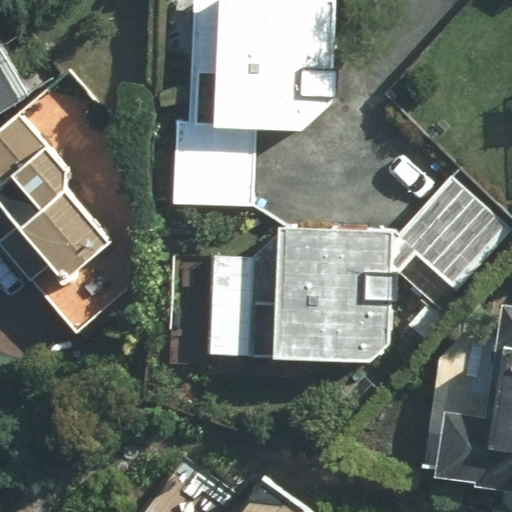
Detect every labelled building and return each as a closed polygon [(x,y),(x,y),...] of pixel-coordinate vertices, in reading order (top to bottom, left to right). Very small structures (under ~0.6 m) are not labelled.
[(188,0),(187,30),(204,31),(200,118),(184,117),(180,204),(263,207),(265,126),(317,127),(350,95),(354,95),(355,64),(346,63),(349,0),(188,0)] [(0,119),(36,97),(0,37),(0,119)] [(33,107),(0,132),(0,162),(12,176),(0,186),(0,201),(23,227),(5,242),(40,282),(43,280),(91,335),(165,270),(89,184),(104,171),(70,133),(62,140),(33,107)] [(218,351),(385,357),(401,343),(405,233),(291,229),(260,255),(222,254),(218,351)] [(451,483),(511,489),(511,395),(509,420),(459,414),(451,483)]
